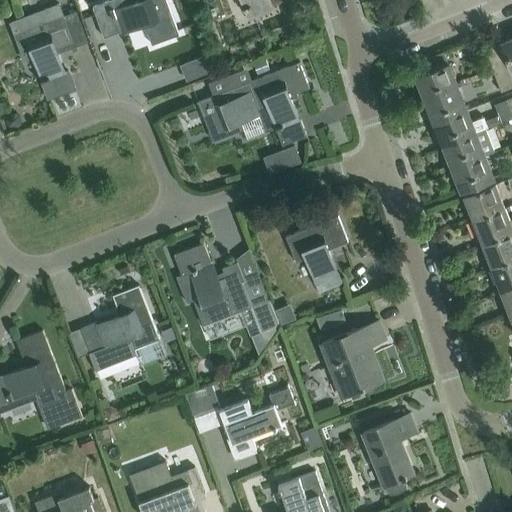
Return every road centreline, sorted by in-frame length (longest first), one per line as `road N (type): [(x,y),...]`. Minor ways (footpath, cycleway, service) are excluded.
road 1 (residential): [(511,421),(483,425),(458,409),(380,159)]
road 2 (residential): [(380,159),(173,217)]
road 3 (residential): [(173,217),(37,273),(0,255)]
road 4 (residential): [(511,1),(358,58)]
road 5 (residential): [(0,156),(102,115),(137,128)]
